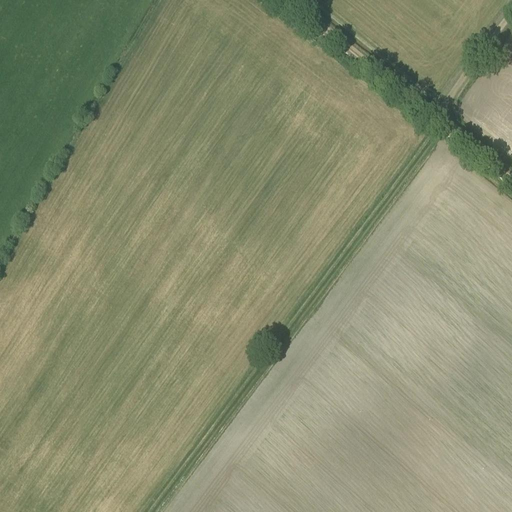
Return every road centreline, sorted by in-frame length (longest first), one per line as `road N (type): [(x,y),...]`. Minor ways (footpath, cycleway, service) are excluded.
road 1 (track): [(290,0),(511,178)]
road 2 (track): [(436,116),(511,16)]
